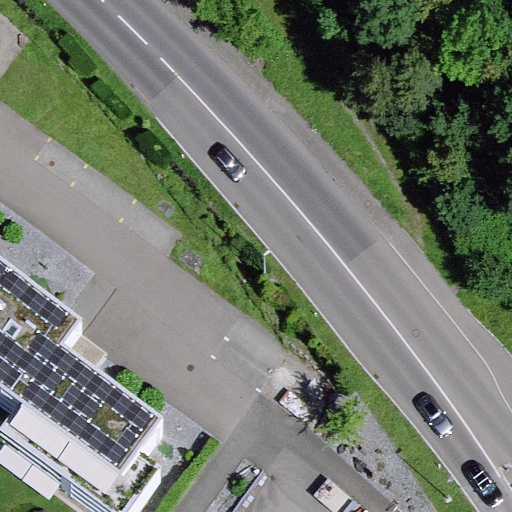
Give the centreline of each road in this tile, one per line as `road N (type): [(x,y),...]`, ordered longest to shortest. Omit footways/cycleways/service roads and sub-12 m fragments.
road 1 (secondary): [(101,0),(182,77),(321,236),(466,420)]
road 2 (residential): [(0,160),(171,307),(250,446)]
